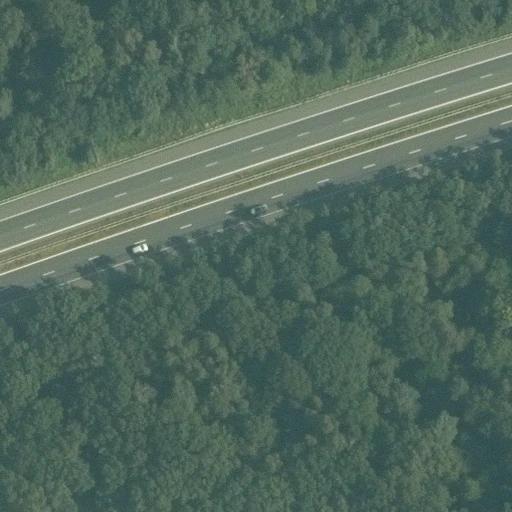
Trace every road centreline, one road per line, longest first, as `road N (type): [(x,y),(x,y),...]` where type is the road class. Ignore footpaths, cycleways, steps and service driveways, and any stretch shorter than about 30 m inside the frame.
road 1 (motorway): [(511,71),(0,238)]
road 2 (motorway): [(0,291),(511,124)]
